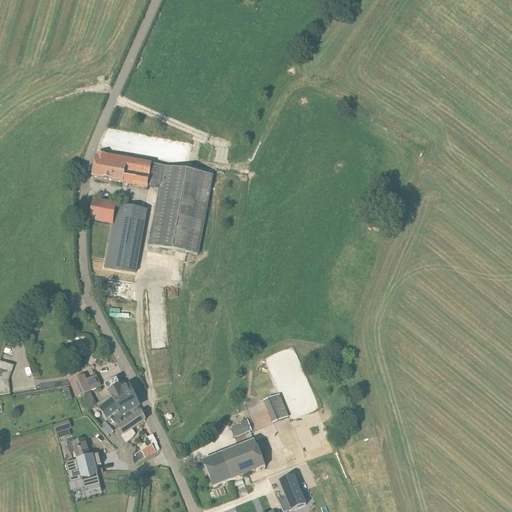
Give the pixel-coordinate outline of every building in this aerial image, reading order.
[(123,183),(130,161),(97,154),(93,177),(123,183)] [(148,187),(151,165),(130,161),(123,183),(123,184),(147,188),(148,187)] [(159,190),(164,168),(151,165),(148,187),(159,190)] [(198,254),(213,178),(164,168),(159,190),(149,246),(198,254)] [(113,224),(117,205),(93,200),(89,220),(113,224)] [(135,275),(147,210),(117,205),(113,224),(104,270),(135,275)] [(0,361),(0,395),(10,394),(8,382),(13,366),(0,361)] [(78,378),(77,379),(70,382),(77,397),(85,394),(90,392),(101,387),(95,376),(80,384),(78,378)] [(129,387),(128,387),(126,388),(124,383),(120,385),(117,379),(115,380),(112,379),(107,382),(107,384),(104,385),(110,396),(117,407),(134,397),(129,387)] [(69,390),(64,392),(67,400),(72,398),(69,390)] [(97,404),(90,392),(85,394),(85,400),(89,412),(97,406),(96,405),(97,404)] [(272,424),(288,417),(279,395),(263,402),(272,424)] [(110,396),(97,404),(96,405),(97,406),(100,410),(107,421),(108,421),(110,418),(114,424),(120,419),(116,414),(119,411),(117,407),(110,396)] [(129,412),(139,407),(134,397),(117,407),(119,411),(116,414),(120,419),(129,412)] [(126,444),(129,441),(133,439),(136,435),(132,430),(145,421),(142,413),(130,419),(118,428),(123,435),(121,437),(126,444)] [(54,425),(56,433),(71,429),(69,421),(54,425)] [(106,422),(100,427),(107,435),(113,431),(106,422)] [(245,434),(242,425),(231,429),(234,438),(245,434)] [(157,444),(153,435),(148,438),(152,447),(155,452),(159,450),(157,445),(157,444)] [(72,443),(75,442),(74,439),(66,441),(70,453),(74,452),(72,443)] [(84,439),(75,442),(72,443),(74,452),(77,459),(89,454),(84,439)] [(267,467),(257,441),(202,462),(213,489),(267,467)] [(155,452),(152,447),(135,455),(135,462),(155,452)] [(80,471),(85,489),(100,485),(98,476),(95,467),(101,465),(98,455),(77,460),(65,464),(68,474),(80,471)] [(306,505),(294,476),(279,482),(286,497),(282,498),(282,497),(278,499),(282,511),(287,511),(291,510),(292,511),(306,505)]
